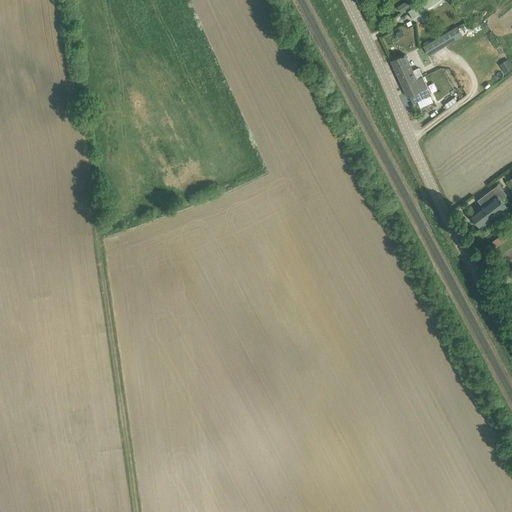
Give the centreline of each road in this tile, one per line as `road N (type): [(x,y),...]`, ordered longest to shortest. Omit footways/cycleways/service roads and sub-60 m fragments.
road 1 (unclassified): [(511,330),(350,0)]
road 2 (track): [(141,511),(105,238)]
